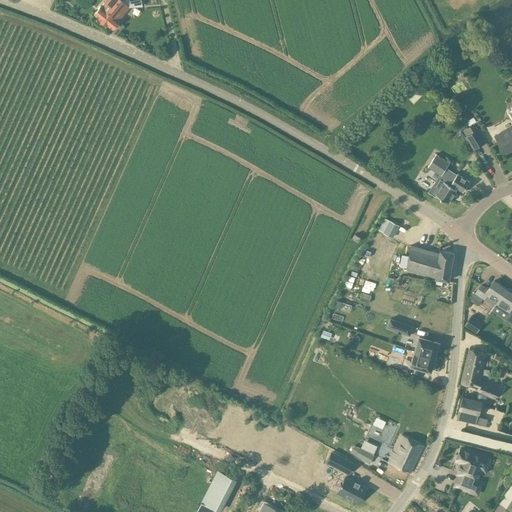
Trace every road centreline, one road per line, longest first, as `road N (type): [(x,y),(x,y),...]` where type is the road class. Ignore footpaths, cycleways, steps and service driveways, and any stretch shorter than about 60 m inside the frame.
road 1 (tertiary): [(464,238),(242,104),(1,0)]
road 2 (unclassified): [(439,431),(464,238)]
